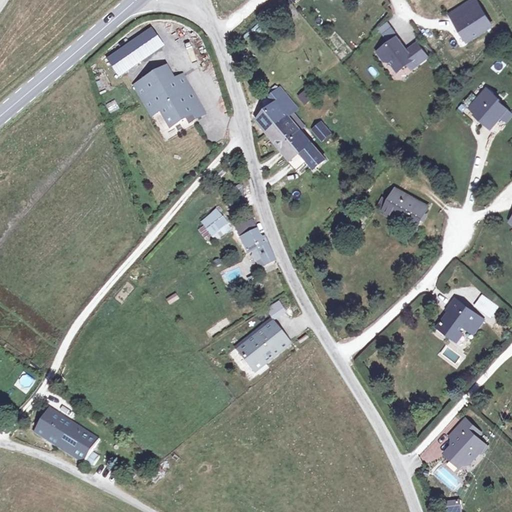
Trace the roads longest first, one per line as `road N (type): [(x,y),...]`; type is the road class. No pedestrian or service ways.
road 1 (track): [(243,134),(75,327),(48,383),(1,444)]
road 2 (unclassified): [(216,35),(252,180),(301,296),(340,358)]
road 3 (secondary): [(0,116),(136,0)]
road 4 (residential): [(460,229),(423,287),(340,358)]
road 5 (unclassified): [(340,358),(382,426),(415,511)]
road 6 (unknown): [(401,475),(511,350)]
road 7 (residential): [(0,444),(147,511)]
